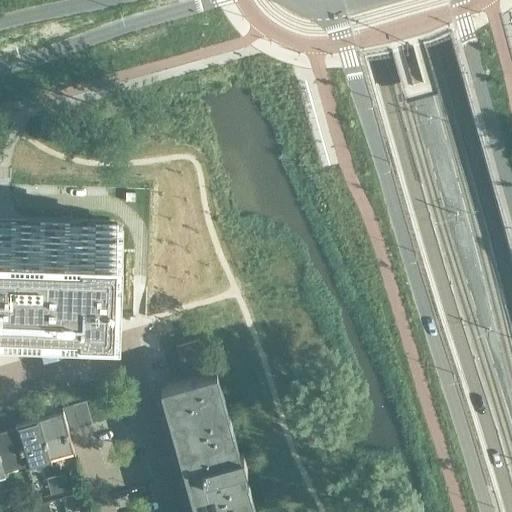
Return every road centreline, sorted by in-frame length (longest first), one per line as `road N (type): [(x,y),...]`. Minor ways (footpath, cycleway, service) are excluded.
road 1 (secondary): [(358,0),(510,511)]
road 2 (tertiary): [(327,11),(483,511)]
road 3 (secondary): [(511,296),(429,0)]
road 4 (residential): [(171,511),(122,346),(0,381)]
road 5 (tertiary): [(0,71),(220,0)]
road 6 (tertiary): [(511,196),(457,0)]
